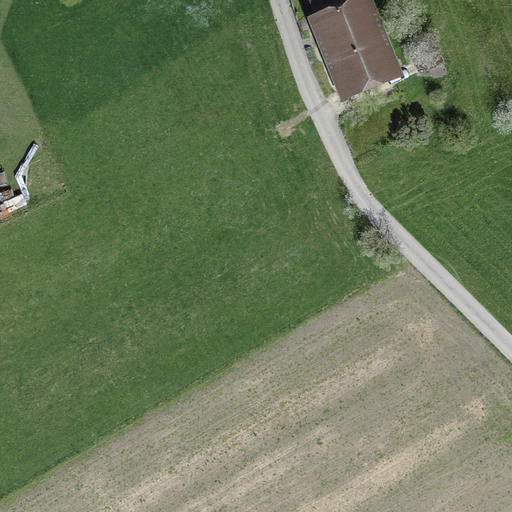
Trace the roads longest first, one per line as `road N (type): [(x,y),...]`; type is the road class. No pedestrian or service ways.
road 1 (residential): [(279,0),(302,74),(362,199),(417,256)]
road 2 (track): [(417,256),(511,352)]
